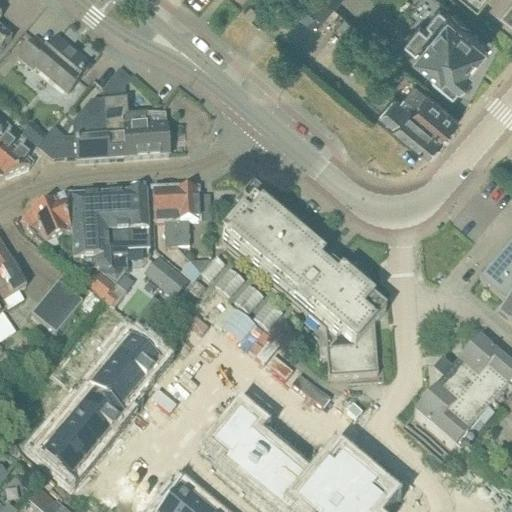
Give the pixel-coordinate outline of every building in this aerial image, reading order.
[(322,0),(279,0),(307,23),(316,30),(334,9),(325,2),(324,1),(322,0)] [(244,13),(251,21),(258,13),(252,6),(244,13)] [(419,27),(406,43),(417,53),(438,71),(432,77),(438,82),(454,95),(463,84),(462,82),(472,70),(469,67),(486,46),(471,34),(450,15),(449,17),(439,9),(427,23),(432,27),(427,33),(419,27)] [(0,53),(11,41),(0,31),(0,19),(1,19),(0,17),(0,53)] [(35,40),(18,60),(33,73),(35,71),(66,97),(75,86),(88,71),(66,52),(68,50),(57,40),(47,51),(35,40)] [(124,162),(169,158),(165,117),(127,119),(125,90),(131,82),(119,71),(103,91),(104,106),(91,107),(74,127),(75,145),(77,165),(109,163),(109,162),(124,161),(124,162)] [(414,83),(402,96),(411,104),(408,108),(444,139),(459,122),(414,83)] [(411,104),(402,96),(399,100),(396,98),(381,116),(428,156),(444,139),(408,108),(411,104)] [(37,150),(42,155),(51,162),(67,161),(65,141),(54,131),(37,150)] [(0,178),(3,181),(30,170),(29,170),(34,165),(0,136),(1,136),(0,134),(0,178)] [(197,191),(174,192),(177,250),(189,249),(188,225),(198,224),(197,191)] [(177,250),(174,192),(152,194),(154,226),(164,226),(165,250),(177,250)] [(146,193),(127,194),(127,200),(122,200),(123,231),(125,231),(126,261),(127,261),(127,253),(150,251),(148,228),(150,228),(150,225),(148,225),(146,193)] [(69,198),(71,235),(72,247),(61,247),(69,260),(84,271),(94,270),(115,289),(127,275),(127,261),(126,261),(125,231),(123,231),(122,200),(127,200),(127,194),(69,198)] [(45,247),(71,235),(69,198),(31,214),(22,218),(28,233),(36,239),(34,241),(42,247),(45,246),(45,247)] [(222,238),(225,240),(222,244),(222,248),(324,334),(328,381),(378,377),(374,328),(386,314),(371,302),(369,274),(342,277),(330,267),(326,273),(318,267),(323,261),(253,201),(222,238)] [(511,242),(479,281),(506,304),(507,304),(511,298),(511,242)] [(0,271),(9,287),(14,296),(26,288),(0,245),(0,271)] [(146,273),(177,299),(189,285),(158,259),(146,273)] [(216,261),(214,263),(203,276),(201,279),(209,285),(224,268),(216,261)] [(214,263),(189,264),(203,276),(214,263)] [(215,290),(228,302),(243,284),(230,273),(215,290)] [(108,293),(111,289),(96,276),(86,289),(89,292),(92,294),(96,298),(110,309),(117,300),(108,293)] [(126,279),(121,286),(131,294),(137,287),(126,279)] [(94,298),(71,280),(34,326),(47,335),(43,340),(53,349),(94,298)] [(197,284),(195,286),(190,293),(198,300),(205,291),(197,284)] [(9,287),(0,292),(0,298),(2,303),(14,296),(9,287)] [(234,307),(247,318),(262,300),(249,289),(234,307)] [(507,304),(506,304),(498,314),(511,326),(511,298),(507,304)] [(153,300),(132,327),(149,340),(170,314),(153,300)] [(253,323),(266,334),(282,317),(269,305),(253,323)] [(95,326),(88,335),(94,340),(102,331),(95,326)] [(123,333),(107,352),(111,355),(146,384),(161,365),(123,333)] [(88,335),(80,345),(86,350),(94,340),(88,335)] [(414,416),(455,452),(511,385),(511,369),(479,340),(450,374),(441,366),(433,375),(442,383),(414,416)] [(111,355),(98,371),(101,374),(102,374),(133,399),(146,384),(111,355)] [(70,358),(62,367),(68,372),(76,363),(70,358)] [(62,367),(54,377),(61,382),(68,372),(62,367)] [(101,374),(88,390),(89,390),(90,390),(120,415),(120,414),(133,399),(102,374),(101,374)] [(37,399),(36,399),(43,404),(51,394),(44,389),(37,399)] [(77,405),(77,406),(111,434),(125,418),(120,414),(120,415),(90,390),(89,390),(77,405)] [(27,402),(20,411),(26,417),(34,407),(27,402)] [(73,402),(59,419),(67,425),(98,450),(111,434),(77,406),(77,405),(73,402)] [(218,442),(211,451),(226,464),(222,469),(223,469),(274,511),(381,511),(386,507),(388,505),(358,481),(348,472),(337,463),(335,461),(314,486),(311,490),(251,439),(254,436),(257,432),(239,417),(218,442)] [(55,440),(54,440),(85,466),(98,450),(67,425),(55,440)] [(47,433),(32,452),(70,484),(85,466),(54,440),(55,440),(47,433)] [(0,444),(0,462),(3,464),(14,450),(3,441),(0,444)] [(56,487),(50,493),(60,501),(65,495),(56,487)] [(180,489),(160,511),(188,511),(196,503),(189,497),(180,489)] [(39,511),(56,511),(59,508),(37,491),(28,503),(39,511)] [(206,511),(196,503),(188,511),(206,511)]
